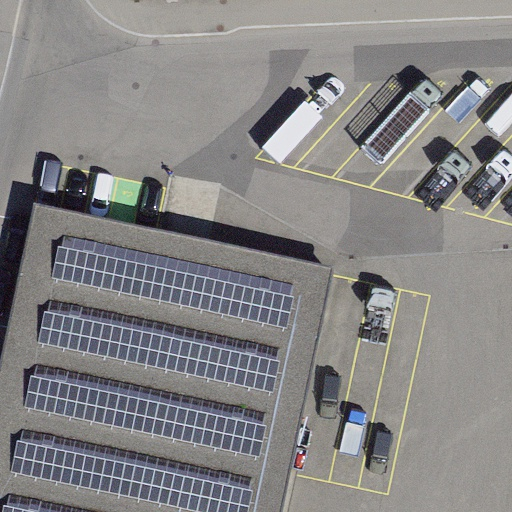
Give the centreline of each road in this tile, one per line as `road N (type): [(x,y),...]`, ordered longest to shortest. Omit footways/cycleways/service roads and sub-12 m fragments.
road 1 (unknown): [(173,57),(205,109),(233,133),(388,151),(408,159),(434,187),(448,230),(449,294),(441,408),(421,511)]
road 2 (residential): [(49,0),(36,62),(511,44)]
